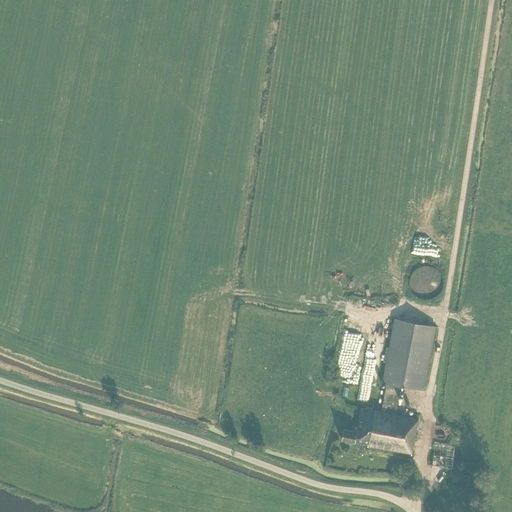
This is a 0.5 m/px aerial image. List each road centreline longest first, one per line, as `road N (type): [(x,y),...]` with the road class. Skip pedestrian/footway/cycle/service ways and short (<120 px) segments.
road 1 (unclassified): [(0,380),(311,483),(382,495),(410,511)]
road 2 (track): [(444,313),(490,0)]
